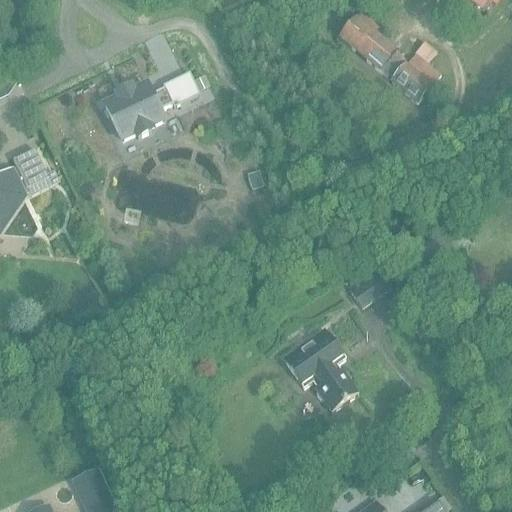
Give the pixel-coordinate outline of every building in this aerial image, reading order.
[(466,0),(482,12),(491,0),(466,0)] [(417,58),(410,66),(398,56),(374,36),(379,30),(362,15),(340,41),(419,108),(436,88),(434,87),(441,78),(417,58)] [(124,110),(109,117),(127,154),(140,147),(142,151),(156,144),(154,140),(168,134),(163,123),(177,117),(178,119),(204,107),(193,85),(168,97),(169,100),(156,106),(152,97),(139,104),(137,100),(123,107),(124,110)] [(27,192),(48,182),(34,153),(13,163),(17,171),(11,173),(10,172),(0,176),(0,233),(24,199),(20,191),(25,188),(27,192)] [(434,242),(430,244),(423,234),(397,251),(416,280),(432,269),(434,271),(447,262),(434,242)] [(348,292),(362,312),(391,291),(377,271),(348,292)] [(357,340),(373,328),(366,319),(350,331),(357,340)] [(331,416),(358,397),(338,368),(345,363),(325,333),(283,363),(304,392),(311,387),(331,416)] [(115,511),(98,473),(74,484),(86,511),(49,511),(48,509),(42,511),(115,511)]
